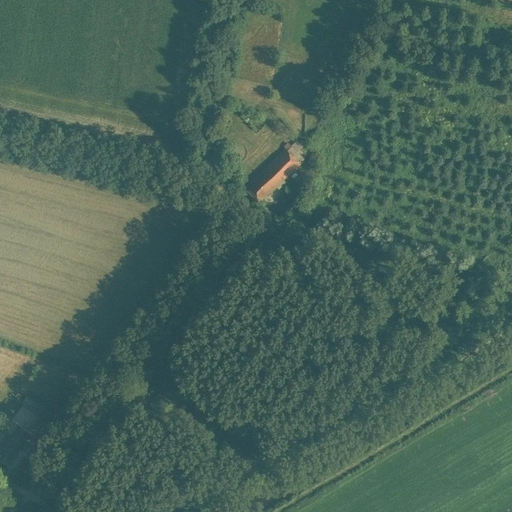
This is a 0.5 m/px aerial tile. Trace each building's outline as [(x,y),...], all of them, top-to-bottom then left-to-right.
[(304,86),(304,84),(304,82),(304,81),(303,79),(303,77),(302,76),(301,74),(299,73),(298,72),(296,71),(294,70),(293,70),(291,69),(289,69),(287,69),(285,70),(284,71),(282,72),(280,73),(279,74),(278,75),(277,77),(276,79),(276,80),(275,82),(275,84),(275,86),(276,88),(276,89),(277,91),(278,93),(280,94),(281,95),(283,96),(284,97),(286,98),(288,98),(290,98),(291,98),(293,98),(295,97),(297,96),(298,95),(300,94),(301,93),(302,91),(303,90),(304,88),(304,86)] [(246,179),(241,183),(259,202),(266,195),(300,163),(285,147),(249,182),(246,179)] [(314,151),(308,163),(318,167),(323,155),(314,151)] [(27,394),(21,403),(29,409),(35,400),(27,394)] [(19,424),(0,450),(0,458),(8,465),(31,433),(19,424)]
